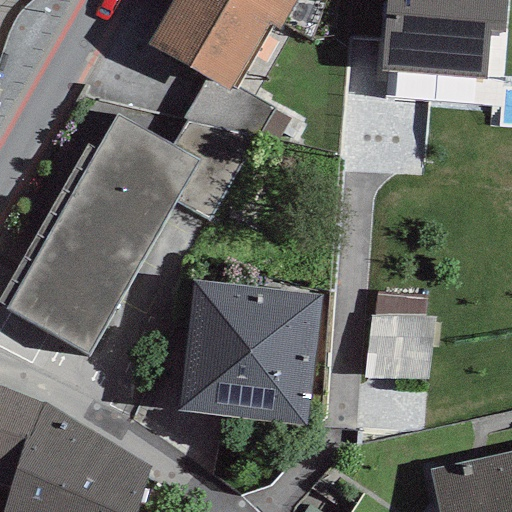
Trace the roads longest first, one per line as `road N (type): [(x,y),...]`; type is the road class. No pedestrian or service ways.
road 1 (residential): [(223,511),(141,446),(0,369)]
road 2 (tertiary): [(102,0),(0,180)]
